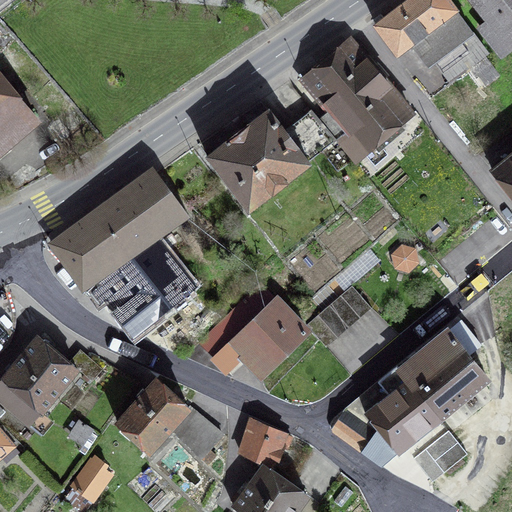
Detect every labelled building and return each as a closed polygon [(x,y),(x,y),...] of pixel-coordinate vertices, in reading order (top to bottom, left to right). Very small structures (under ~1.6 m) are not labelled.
[(427,0),(385,30),(410,63),(471,19),(456,0),(427,0)] [(471,17),(507,62),(511,58),(511,0),(470,0),(479,11),(471,17)] [(0,150),(37,119),(0,74),(0,48),(13,37),(0,21),(0,150)] [(347,146),(368,169),(425,119),(361,45),(314,86),(358,136),(347,146)] [(440,100),(476,151),(510,127),(475,76),(440,100)] [(225,161),(267,217),(328,172),(286,115),(225,161)] [(511,167),(503,175),(511,185),(511,167)] [(58,246),(92,295),(99,295),(167,242),(197,222),(162,173),(58,246)] [(120,317),(144,337),(204,283),(167,242),(99,295),(120,317)] [(246,362),(269,386),(319,337),(283,300),(242,341),(246,362)] [(8,381),(49,413),(88,364),(46,332),(8,381)] [(378,419),(412,460),(502,386),(461,335),(393,391),(400,400),(378,419)] [(171,377),(127,426),(159,454),(177,434),(195,413),(203,405),(171,377)] [(0,465),(29,439),(0,407),(0,465)] [(177,434),(204,457),(222,436),(195,413),(177,434)] [(257,422),(246,456),(285,468),(296,434),(257,422)] [(95,452),(70,484),(92,501),(114,472),(106,465),(109,462),(95,452)] [(268,465),(239,510),(242,511),(308,511),(318,496),(268,465)]
